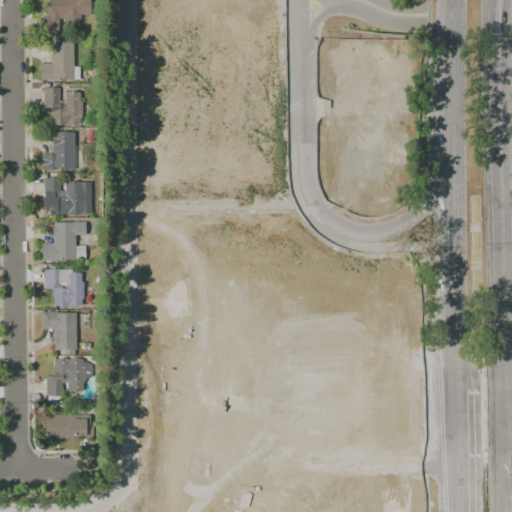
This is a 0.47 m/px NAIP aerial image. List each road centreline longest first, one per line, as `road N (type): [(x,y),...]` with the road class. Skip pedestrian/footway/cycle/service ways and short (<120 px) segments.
road 1 (residential): [(18,471),(17,0)]
road 2 (primary): [(450,155),(453,381)]
road 3 (primary): [(499,378),(493,176)]
road 4 (primary): [(450,0),(450,155)]
road 5 (primary): [(453,381),(456,511)]
